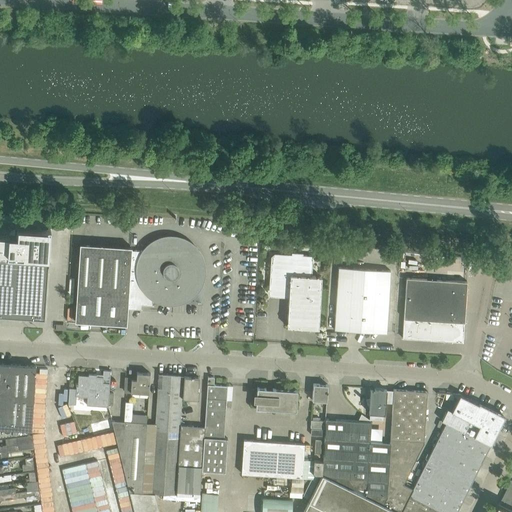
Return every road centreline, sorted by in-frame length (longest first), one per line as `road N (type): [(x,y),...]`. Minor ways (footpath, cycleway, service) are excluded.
road 1 (unclassified): [(511,399),(437,375),(0,346)]
road 2 (tertiary): [(511,209),(0,159)]
road 3 (tertiary): [(0,176),(210,187),(511,218)]
road 4 (unclassified): [(493,29),(38,0)]
road 5 (unknown): [(239,362),(232,511)]
road 6 (unknown): [(48,349),(57,219)]
